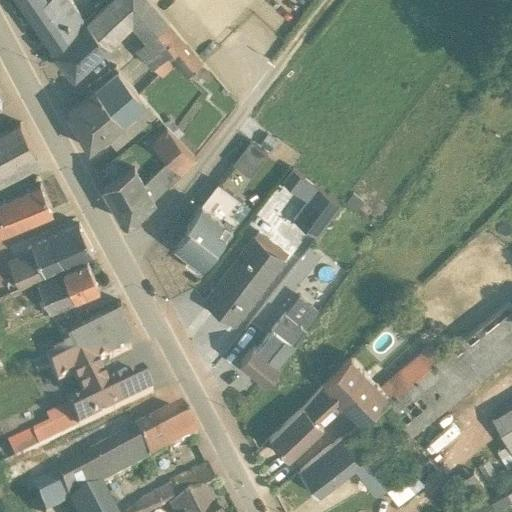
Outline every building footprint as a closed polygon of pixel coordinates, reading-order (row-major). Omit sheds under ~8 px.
[(24,0),(53,41),(85,12),(76,0),(24,0)] [(100,0),(53,47),(70,65),(77,66),(130,17),(144,33),(133,42),(150,61),(167,44),(170,46),(184,32),(155,0),(100,0)] [(167,44),(143,69),(149,76),(159,66),(161,68),(174,56),(185,68),(188,65),(195,73),(208,63),(200,55),(201,54),(184,32),(170,46),(167,44)] [(77,124),(100,102),(112,91),(116,94),(132,80),(117,63),(82,93),(67,106),(77,124)] [(116,94),(112,91),(77,124),(88,143),(104,129),(115,142),(156,108),(132,80),(116,94)] [(0,178),(40,157),(36,149),(19,117),(0,126),(0,178)] [(194,151),(166,119),(150,133),(167,153),(144,175),(135,160),(124,166),(103,179),(123,216),(129,216),(194,151)] [(256,139),(249,134),(232,157),(249,170),(278,133),(267,124),(256,139)] [(124,166),(117,152),(94,165),(103,179),(124,166)] [(340,198),(292,162),(282,175),(307,194),(293,212),(317,230),(340,198)] [(0,224),(52,203),(40,174),(0,189),(0,224)] [(240,214),(250,201),(216,176),(185,217),(187,219),(173,238),(188,250),(184,256),(196,265),(237,212),(240,214)] [(48,229),(61,261),(93,247),(78,217),(48,229)] [(283,251),(288,245),(258,223),(254,229),(252,228),(203,292),(236,317),(285,253),(283,251)] [(7,253),(18,279),(61,261),(48,229),(31,235),(31,238),(23,241),(26,247),(18,251),(16,249),(7,253)] [(98,282),(85,251),(36,272),(44,290),(37,293),(42,305),(49,302),(50,305),(98,282)] [(305,323),(320,304),(299,287),(284,305),(282,304),(254,339),(252,337),(239,354),(266,375),(307,324),(305,323)] [(511,298),(509,295),(427,359),(394,385),(389,389),(380,397),(408,431),(511,345),(511,298)] [(133,322),(119,296),(117,296),(67,321),(69,326),(53,334),(54,337),(50,339),(59,360),(133,322)] [(95,371),(130,354),(119,330),(59,360),(60,361),(32,374),(35,382),(48,376),(56,393),(72,385),(76,394),(101,382),(95,371)] [(417,346),(383,373),(394,385),(427,359),(417,346)] [(380,397),(389,389),(351,350),(322,378),(323,379),(268,432),(287,452),(322,419),(316,412),(336,393),(357,415),(374,401),(380,397)] [(152,400),(141,380),(113,394),(112,392),(107,394),(101,382),(76,394),(82,406),(79,403),(65,410),(67,414),(44,426),(47,432),(6,452),(14,466),(152,400)] [(511,396),(490,409),(506,436),(496,443),(506,462),(507,462),(511,458),(511,396)] [(409,434),(380,397),(374,401),(379,408),(376,411),(379,415),(376,418),(395,441),(402,435),(404,438),(409,434)] [(181,416),(133,440),(148,469),(195,444),(181,416)] [(339,429),(297,462),(318,488),(353,461),(374,487),(385,478),(363,451),(359,454),(339,429)] [(66,511),(68,511),(148,469),(133,440),(89,462),(88,460),(52,480),(53,482),(30,494),(39,511),(66,511)] [(477,459),(489,479),(500,473),(488,452),(477,459)] [(422,477),(411,462),(386,481),(397,496),(422,477)] [(471,463),(454,476),(466,492),(484,480),(471,463)] [(167,511),(214,491),(206,475),(172,491),(168,493),(169,496),(142,509),(138,511),(108,511),(99,495),(68,511),(167,511)] [(486,485),(464,497),(472,511),(475,511),(510,493),(511,493),(511,495),(511,480),(490,492),(486,485)] [(212,511),(205,497),(174,511),(210,511),(211,511),(212,511)]
